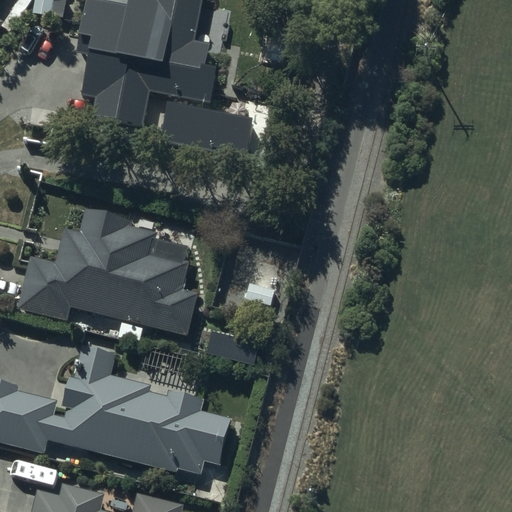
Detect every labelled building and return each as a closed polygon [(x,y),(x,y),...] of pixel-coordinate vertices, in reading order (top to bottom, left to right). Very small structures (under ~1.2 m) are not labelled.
[(201,38),(207,0),(134,0),(132,13),(89,7),(85,31),(76,30),(74,43),(86,45),(81,81),(98,83),(92,122),(149,130),(154,101),(214,110),(218,77),(206,75),(212,40),(201,38)] [(175,109),(169,141),(249,155),(255,124),(175,109)] [(74,328),(77,316),(192,343),(202,300),(185,296),(195,255),(160,247),(162,242),(131,234),(134,223),(87,213),(81,240),(70,237),(62,270),(34,263),(22,315),(74,328)] [(251,288),(248,305),(274,311),(278,294),(251,288)] [(0,447),(48,461),(52,444),(179,477),(180,473),(207,480),(210,468),(224,471),(237,424),(207,416),(209,406),(174,396),(173,402),(149,396),(151,388),(121,380),(126,364),(84,353),(69,409),(26,397),(28,391),(0,383),(0,447)] [(105,511),(109,501),(67,489),(64,502),(41,496),(36,511),(105,511)]
